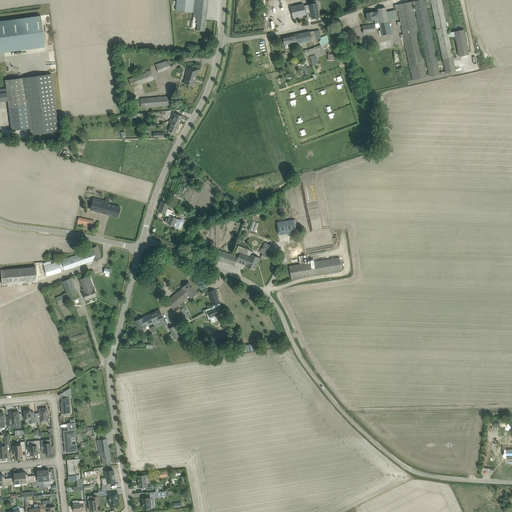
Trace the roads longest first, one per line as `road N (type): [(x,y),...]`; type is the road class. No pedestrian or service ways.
road 1 (unclassified): [(511,481),(409,469),(332,401),(264,292),(143,237)]
road 2 (tertiary): [(131,511),(110,364),(139,248)]
road 3 (tertiary): [(143,237),(161,176),(215,69),(220,39)]
road 4 (unclassified): [(220,39),(294,30),(392,2)]
road 5 (unclassified): [(139,248),(0,221)]
